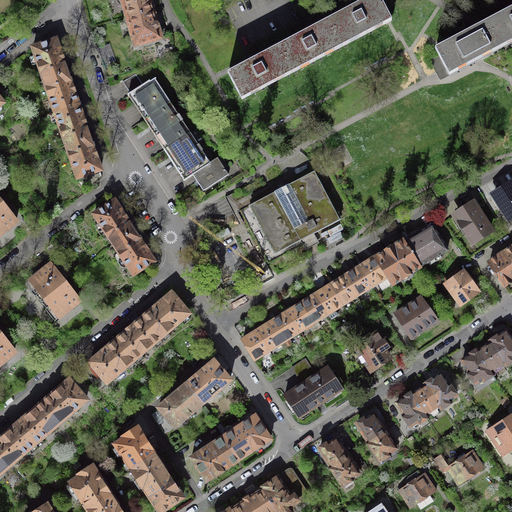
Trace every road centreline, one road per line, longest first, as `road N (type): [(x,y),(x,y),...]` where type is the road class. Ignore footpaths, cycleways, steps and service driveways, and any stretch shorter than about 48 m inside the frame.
road 1 (residential): [(216,325),(511,162)]
road 2 (residential): [(296,446),(508,307)]
road 3 (residential): [(175,263),(0,414)]
road 4 (residential): [(70,2),(131,164)]
road 5 (residential): [(131,164),(0,270)]
road 6 (residential): [(216,325),(296,446)]
